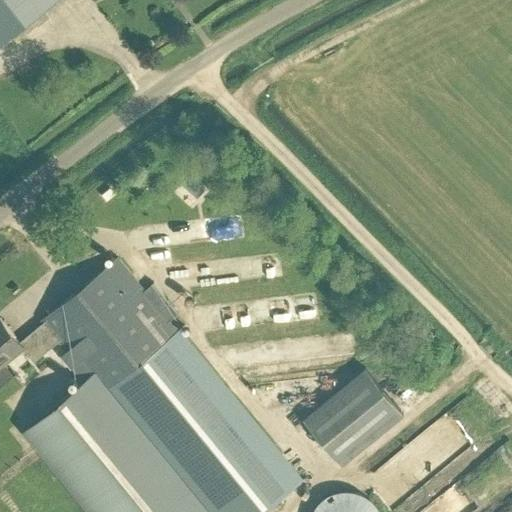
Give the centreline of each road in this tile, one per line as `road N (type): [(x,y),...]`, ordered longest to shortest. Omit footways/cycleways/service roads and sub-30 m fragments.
road 1 (unknown): [(184,67),(511,402)]
road 2 (unclassified): [(0,210),(223,37),(290,0)]
